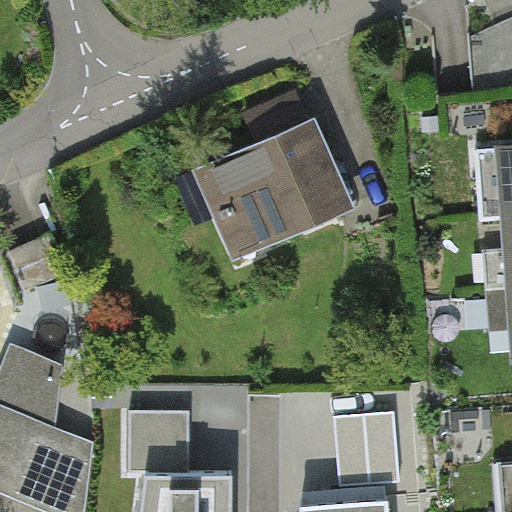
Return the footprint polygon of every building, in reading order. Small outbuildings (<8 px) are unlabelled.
[(195,164),(236,259),(362,205),(321,110),(195,164)] [(56,229),(12,245),(27,287),(72,271),(56,229)] [(0,488),(42,505),(71,433),(61,429),(69,364),(15,342),(0,380),(0,488)] [(395,409),(335,416),(343,485),(403,478),(395,409)] [(193,416),(133,416),(135,484),(152,483),(147,511),(237,511),(238,485),(192,484),(193,416)] [(308,508),(307,511),(391,511),(391,503),(308,508)]
